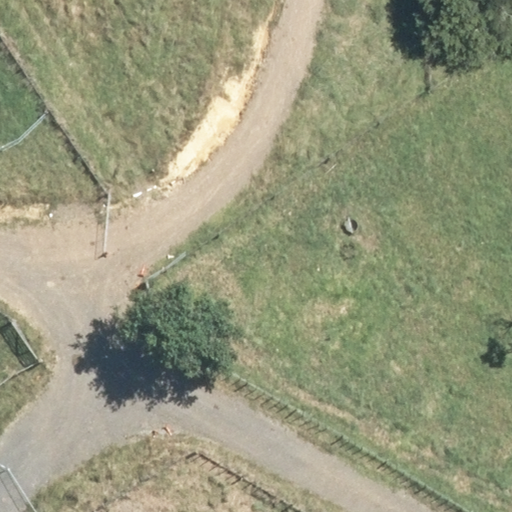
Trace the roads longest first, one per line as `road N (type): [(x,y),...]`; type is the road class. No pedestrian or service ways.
road 1 (track): [(0,342),(28,293),(294,45),(310,0)]
road 2 (track): [(0,273),(389,511)]
